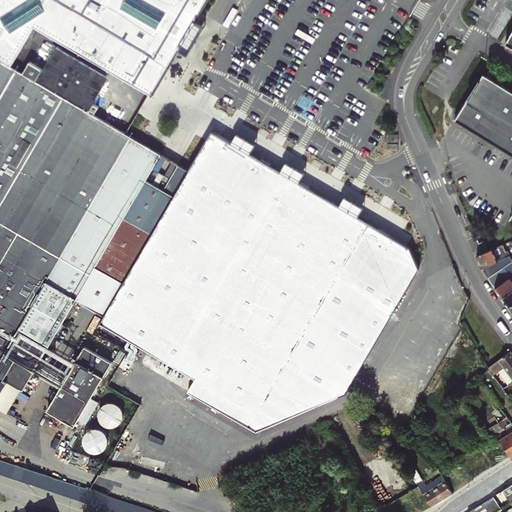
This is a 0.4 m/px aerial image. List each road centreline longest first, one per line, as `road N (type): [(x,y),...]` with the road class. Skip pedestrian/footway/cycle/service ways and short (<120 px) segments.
road 1 (tertiary): [(511,331),(479,284),(421,156)]
road 2 (tertiary): [(445,0),(399,85),(401,115),(421,156)]
road 3 (tertiary): [(421,156),(409,88),(462,0)]
